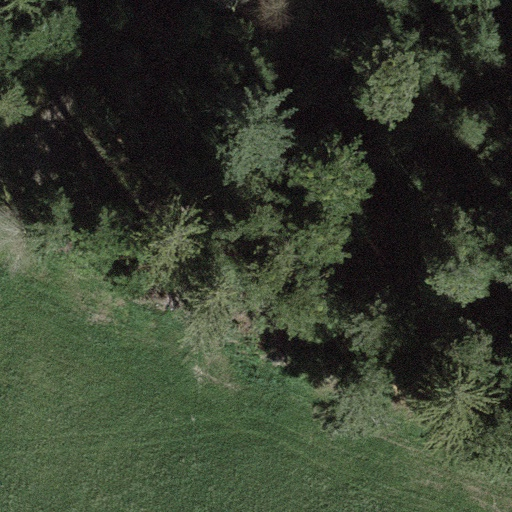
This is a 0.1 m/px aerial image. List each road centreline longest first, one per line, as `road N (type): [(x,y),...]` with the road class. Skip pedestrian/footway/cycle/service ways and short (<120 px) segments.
road 1 (track): [(511,341),(476,342),(128,236),(0,169)]
road 2 (track): [(0,146),(79,95),(131,37),(150,0)]
